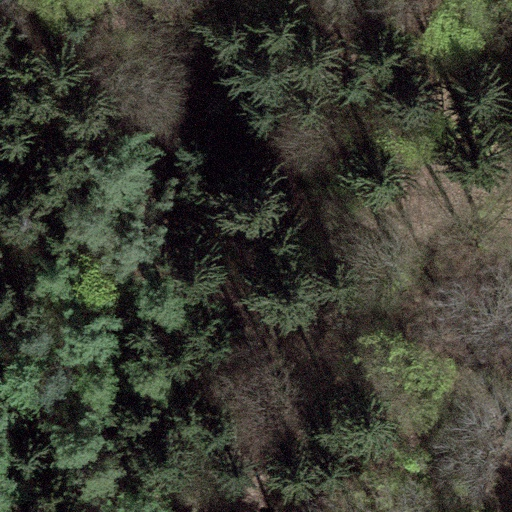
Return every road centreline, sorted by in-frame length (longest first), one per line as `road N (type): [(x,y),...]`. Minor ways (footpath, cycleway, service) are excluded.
road 1 (track): [(511,251),(427,384),(387,421),(228,511)]
road 2 (track): [(0,370),(113,511)]
